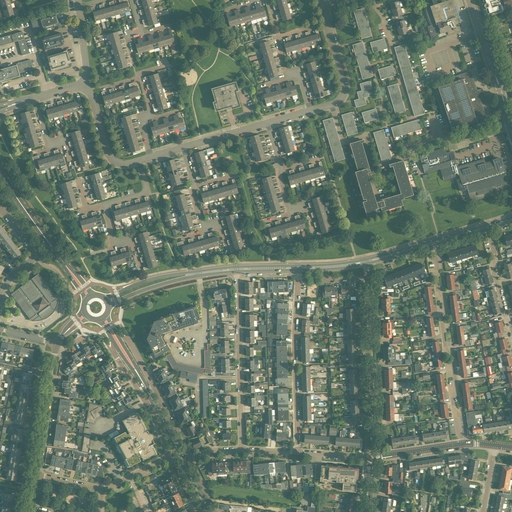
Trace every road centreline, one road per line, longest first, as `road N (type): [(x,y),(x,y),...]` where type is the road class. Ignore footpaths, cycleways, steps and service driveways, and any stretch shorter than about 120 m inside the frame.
road 1 (residential): [(331,103),(342,141),(366,135),(372,167),(437,136),(474,138),(511,127)]
road 2 (residential): [(460,443),(434,252)]
road 3 (residential): [(299,269),(297,452)]
road 4 (residential): [(241,450),(237,271)]
road 5 (residential): [(368,454),(367,277)]
road 6 (residential): [(190,460),(118,335)]
road 7 (tertiary): [(367,511),(368,465),(376,456),(460,443)]
road 8 (residential): [(35,476),(55,343)]
road 9 (residential): [(511,127),(470,0)]
road 10 (tertiary): [(367,263),(489,228)]
road 11 (tertiary): [(487,224),(366,259)]
road 12 (tertiary): [(206,511),(152,400)]
